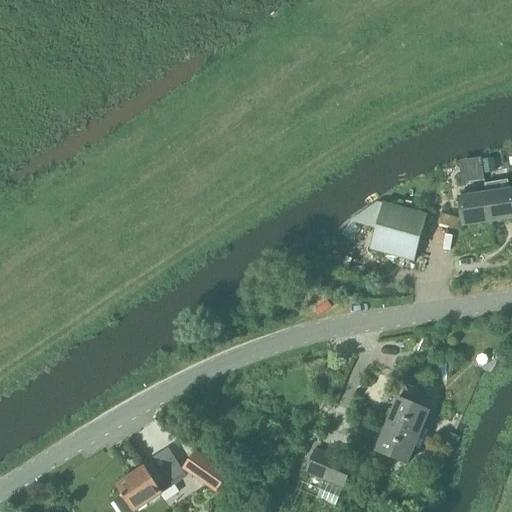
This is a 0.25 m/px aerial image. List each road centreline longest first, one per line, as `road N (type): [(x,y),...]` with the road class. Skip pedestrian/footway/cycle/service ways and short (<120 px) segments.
road 1 (track): [(511,27),(332,117),(299,171),(0,378)]
road 2 (tertiary): [(0,492),(225,360),(333,324),(511,297)]
